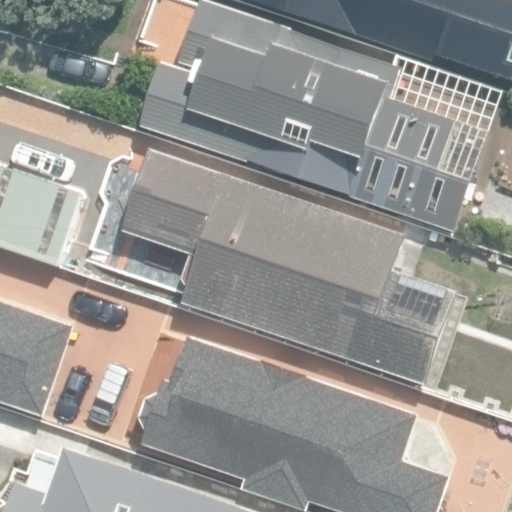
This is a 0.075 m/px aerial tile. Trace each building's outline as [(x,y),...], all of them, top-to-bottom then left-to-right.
[(148,125),(460,231),(494,132),(397,99),(408,67),(211,0),(208,0),(188,61),(207,67),(205,73),(170,61),(148,125)] [(257,0),(407,51),(424,0),(257,0)] [(428,56),(483,75),(499,31),(443,12),(428,56)] [(187,303),(432,386),(465,289),(449,284),(438,317),(401,304),(413,271),(401,267),(414,231),(158,145),(130,229),(204,254),(187,303)] [(0,243),(63,266),(87,195),(0,165),(0,243)] [(511,253),(502,250),(495,270),(511,276),(511,253)] [(0,295),(0,396),(48,412),(77,322),(0,295)] [(424,410),(197,335),(181,384),(168,379),(146,443),(249,477),(245,491),(307,511),(313,511),(315,507),(330,511),(447,511),(459,476),(408,458),(424,410)] [(266,511),(70,444),(54,490),(22,479),(15,501),(4,503),(1,511),(266,511)]
